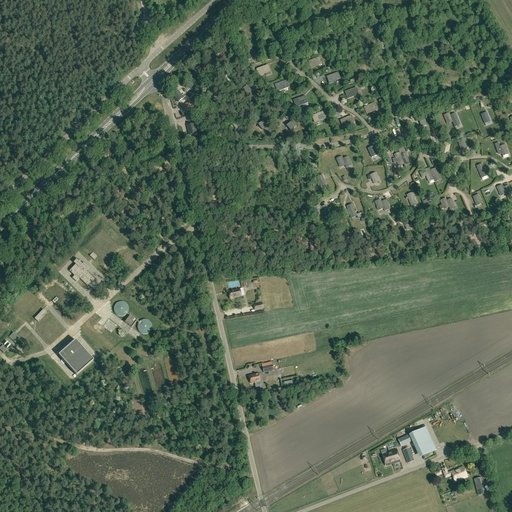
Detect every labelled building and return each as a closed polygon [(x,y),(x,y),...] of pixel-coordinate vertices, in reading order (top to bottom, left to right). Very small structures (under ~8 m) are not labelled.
[(215,65),(220,61),(215,56),(210,60),(215,65)] [(311,68),(322,64),(320,57),(308,61),(311,68)] [(259,76),(270,72),(268,65),(256,69),(259,76)] [(198,76),(203,72),(199,67),(194,71),(198,76)] [(329,83),(340,79),(338,72),(327,77),(329,83)] [(230,83),(233,77),(227,74),(224,81),(230,83)] [(189,81),(186,84),(194,92),(197,89),(189,81)] [(278,91),(289,87),(286,81),(275,85),(278,91)] [(246,95),(251,91),(247,86),(242,90),(246,95)] [(348,99),(359,95),(356,88),(345,92),(348,99)] [(184,98),(186,97),(184,94),(182,96),(179,92),(174,96),(174,97),(178,103),(184,98)] [(294,107),(296,107),(307,103),(305,96),(294,100),(295,104),(293,105),(294,107)] [(190,101),(182,107),(186,112),(193,106),(190,101)] [(367,114),(378,109),(375,103),(364,107),(367,114)] [(219,121),(224,117),(220,112),(215,116),(219,121)] [(312,116),(315,122),(326,118),(323,112),(312,116)] [(484,123),(489,120),(486,112),(481,115),(484,123)] [(447,123),(452,121),(450,115),(449,113),(444,115),(447,123)] [(453,123),(458,121),(455,113),(450,115),(452,121),(453,123)] [(343,127),(354,122),(351,116),(340,120),(343,127)] [(237,130),(242,126),(238,120),(233,125),(237,130)] [(263,130),(268,126),(264,121),(259,125),(263,130)] [(291,131),(296,126),(292,121),(287,126),(291,131)] [(194,124),(187,126),(190,135),(196,134),(194,124)] [(461,150),(466,148),(464,140),(458,142),(461,150)] [(502,155),(508,153),(505,145),(499,147),(502,155)] [(368,148),(371,156),(372,158),(377,155),(373,146),(368,148)] [(404,163),(401,155),(400,153),(394,155),(396,158),(393,159),(394,163),(397,162),(398,165),(404,163)] [(404,163),(409,161),(406,153),(401,155),(404,163)] [(345,164),(343,159),(342,156),(336,159),(340,167),(345,164)] [(343,159),(345,164),(346,167),(351,165),(348,157),(343,159)] [(486,175),(485,172),(482,164),(477,166),(481,177),(486,175)] [(433,179),(430,171),(429,168),(420,172),(422,178),(426,176),(428,181),(433,179)] [(439,179),(438,177),(435,169),(430,171),(433,179),(434,181),(439,179)] [(374,183),(379,181),(376,173),(370,175),(374,183)] [(320,185),(325,183),(322,175),(317,177),(320,185)] [(21,183),(14,190),(17,193),(24,186),(21,183)] [(505,193),(503,187),(502,185),(497,187),(500,195),(505,193)] [(508,185),(503,187),(505,193),(506,196),(511,193),(508,185)] [(407,195),(410,203),(411,206),(417,204),(412,193),(407,195)] [(473,197),(474,200),(476,205),(482,203),(478,195),(473,197)] [(439,206),(441,210),(449,206),(447,201),(445,198),(440,201),(442,205),(439,206)] [(449,206),(450,209),(455,206),(452,198),(447,201),(449,206)] [(383,207),(381,202),(380,199),(375,202),(378,210),(383,207)] [(381,202),(383,207),(384,210),(390,208),(386,200),(381,202)] [(347,206),(350,214),(351,217),(356,215),(352,204),(347,206)] [(322,213),(320,207),(319,205),(314,207),(317,215),(322,213)] [(320,207),(322,213),(323,215),(329,213),(326,205),(320,207)] [(82,264),(77,259),(73,263),(75,265),(69,271),(74,276),(72,278),(76,282),(79,278),(87,286),(94,279),(86,271),(89,268),(84,262),(82,264)] [(243,288),(240,289),(228,292),(230,299),(242,296),(244,295),(243,288)] [(115,311),(117,314),(119,315),(122,316),(125,315),(128,313),(129,310),(129,307),(128,304),(126,302),(123,301),(120,302),(117,303),(115,305),(115,308),(115,311)] [(254,305),(255,311),(264,309),(263,303),(254,305)] [(46,312),(43,309),(34,319),(35,320),(37,321),(38,322),(47,313),(46,312)] [(137,320),(130,314),(124,322),(131,327),(137,320)] [(139,329),(141,332),(143,333),(146,334),(149,333),(151,331),(153,328),(153,325),(152,322),(149,320),(147,319),(144,319),(141,321),(139,323),(138,326),(139,329)] [(19,338),(13,333),(9,337),(15,343),(19,338)] [(93,360),(75,340),(58,355),(76,375),(93,360)] [(267,366),(263,367),(264,372),(274,370),(272,362),(266,363),(267,366)] [(257,386),(262,385),(259,373),(249,376),(251,383),(256,382),(257,386)] [(419,454),(436,447),(425,423),(409,430),(419,454)] [(402,447),(410,443),(407,437),(399,440),(402,447)] [(408,463),(414,461),(409,448),(403,450),(408,463)] [(385,466),(400,461),(397,450),(382,455),(385,466)] [(455,482),(467,477),(463,467),(447,473),(445,468),(442,469),(445,477),(452,475),(455,482)] [(478,495),(484,493),(480,478),(474,479),(478,495)]
